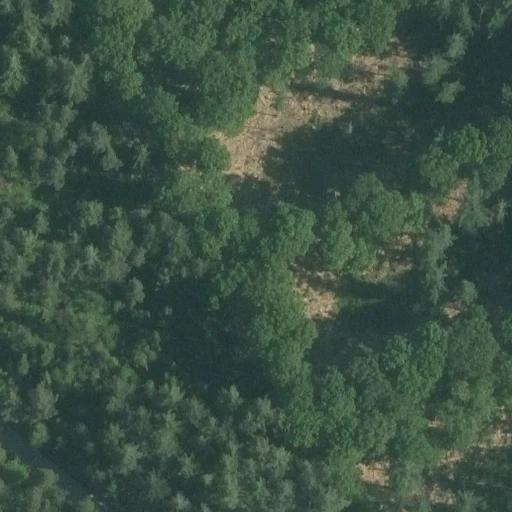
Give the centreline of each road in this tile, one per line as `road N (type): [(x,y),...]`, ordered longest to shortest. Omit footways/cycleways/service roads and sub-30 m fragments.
road 1 (track): [(142,122),(345,511)]
road 2 (track): [(73,0),(142,122),(378,0)]
